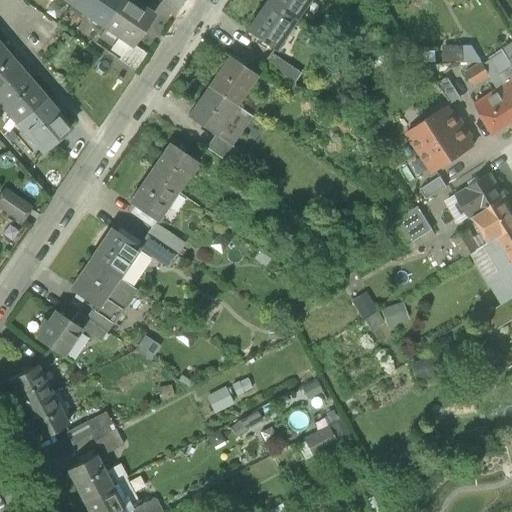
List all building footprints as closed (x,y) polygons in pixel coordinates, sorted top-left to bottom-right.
[(75,0),(72,4),(102,25),(118,0),(75,0)] [(129,0),(118,0),(102,25),(131,45),(148,21),(146,20),(150,14),(129,0)] [(268,0),(267,1),(294,20),(307,0),(268,0)] [(274,49),(294,20),(267,1),(247,31),(274,49)] [(444,60),(476,61),(476,45),(444,45),(444,60)] [(0,88),(22,70),(15,63),(14,64),(0,47),(0,88)] [(271,52),(264,62),(284,75),(290,66),(271,52)] [(209,87),(236,105),(245,91),(256,76),(229,57),(209,87)] [(277,85),(284,75),(264,62),(257,72),(277,85)] [(466,73),(474,86),(490,76),(481,63),(466,73)] [(0,88),(0,99),(19,122),(45,100),(27,78),(28,77),(22,70),(0,88)] [(438,84),(451,104),(461,98),(448,78),(438,84)] [(511,80),(498,90),(511,112),(511,80)] [(215,135),(236,105),(209,87),(188,117),(215,135)] [(493,134),(511,121),(511,112),(498,90),(475,105),(493,134)] [(261,101),(245,91),(236,105),(251,116),(261,101)] [(52,108),(45,100),(19,122),(44,151),(70,129),(60,117),(61,116),(53,107),(52,108)] [(251,116),(236,105),(215,135),(231,145),(251,116)] [(407,133),(420,153),(460,127),(447,107),(407,133)] [(473,147),(460,127),(420,153),(433,173),(473,147)] [(206,148),(229,163),(238,150),(231,145),(215,135),(206,148)] [(170,143),(150,173),(177,191),(197,162),(170,143)] [(156,221),(177,191),(150,173),(129,203),(137,208),(156,221)] [(470,219),(481,212),(504,198),(490,174),(455,195),(470,219)] [(420,190),(427,200),(447,187),(441,177),(420,190)] [(0,207),(0,209),(20,224),(28,212),(7,197),(0,207)] [(481,212),(497,238),(511,228),(511,210),(504,198),(481,212)] [(152,227),(153,224),(156,221),(137,208),(133,214),(152,227)] [(391,223),(404,246),(413,240),(407,229),(421,220),(414,208),(400,217),(391,223)] [(407,229),(413,240),(428,232),(421,220),(407,229)] [(152,227),(147,234),(147,235),(165,246),(170,238),(171,236),(153,224),(152,227)] [(120,228),(117,233),(138,247),(142,242),(120,228)] [(511,228),(497,238),(485,245),(501,271),(487,279),(497,295),(511,286),(511,228)] [(91,259),(118,277),(136,251),(138,247),(117,233),(111,229),(91,259)] [(453,239),(464,258),(479,249),(468,230),(453,239)] [(142,242),(138,247),(167,267),(176,254),(165,246),(147,235),(142,242)] [(170,238),(165,246),(176,254),(181,246),(170,238)] [(146,257),(136,251),(118,277),(131,286),(147,262),(146,257)] [(71,289),(97,306),(98,307),(118,277),(91,259),(71,289)] [(131,286),(118,277),(98,307),(97,306),(94,310),(113,323),(136,289),(131,286)] [(503,305),(511,298),(511,286),(497,295),(503,304),(503,305)] [(490,333),(511,320),(511,298),(503,305),(503,304),(481,318),(490,333)] [(386,323),(408,319),(404,301),(382,306),(386,323)] [(107,332),(110,327),(113,323),(94,310),(88,319),(107,332)] [(36,337),(63,355),(81,329),(54,311),(47,322),(44,320),(37,330),(40,332),(36,337)] [(364,319),(371,330),(384,322),(377,311),(364,319)] [(71,322),(100,342),(107,332),(88,319),(78,312),(71,322)] [(8,380),(23,409),(52,394),(37,365),(8,380)] [(214,411),(234,402),(228,387),(207,395),(214,411)] [(67,424),(52,394),(23,409),(39,439),(67,424)] [(92,435),(94,440),(115,429),(106,412),(92,419),(98,432),(92,435)] [(303,439),(312,457),(352,436),(343,418),(303,439)] [(67,432),(73,445),(92,435),(98,432),(92,419),(67,432)] [(94,440),(102,455),(122,444),(115,429),(94,440)] [(66,470),(82,500),(112,485),(96,454),(66,470)] [(125,511),(112,485),(82,500),(88,511),(125,511)]
